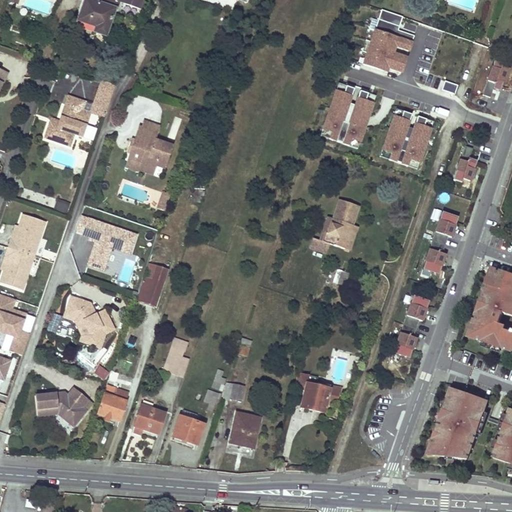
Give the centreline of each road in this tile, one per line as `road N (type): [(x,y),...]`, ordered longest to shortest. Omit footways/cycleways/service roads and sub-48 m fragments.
road 1 (residential): [(507,133),(388,492)]
road 2 (secondary): [(0,474),(223,490)]
road 3 (residential): [(507,133),(354,74)]
road 4 (residential): [(45,66),(0,201)]
road 5 (secondary): [(511,500),(388,492)]
